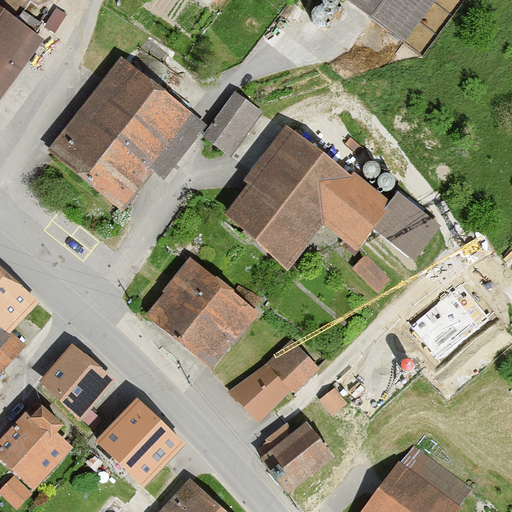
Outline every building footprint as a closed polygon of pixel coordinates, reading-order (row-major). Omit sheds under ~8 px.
[(0,0),(0,100),(45,39),(0,6),(0,0)] [(326,12),(329,13),(333,14),(336,13),(339,10),(340,7),(340,4),(339,0),(324,0),(323,2),(323,6),(324,9),(326,12)] [(348,0),(405,42),(436,0),(348,0)] [(314,26),(318,28),(321,28),(324,27),(327,25),(329,22),(329,18),(328,15),(326,12),(322,11),(319,10),(316,11),(313,14),(311,17),(311,20),(312,24),(314,26)] [(207,125),(121,56),(48,150),(123,212),(154,173),(164,181),(207,125)] [(263,112),(235,91),(202,137),(231,158),(263,112)] [(295,126),(233,214),(304,264),(329,229),(362,253),(381,227),(421,259),(448,226),(404,191),(396,200),(295,126)] [(377,178),(380,179),(383,180),(387,179),(389,176),(391,173),(391,170),(390,166),(388,164),(385,162),(381,162),(378,163),(375,165),(374,168),(373,172),(374,175),(377,178)] [(392,190),(395,192),(398,192),(402,191),(404,189),(406,186),(406,182),(405,179),(403,176),(400,175),(396,174),(393,175),(390,178),(389,181),(388,184),(389,187),(392,190)] [(352,270),(381,296),(397,279),(368,253),(352,270)] [(151,316),(221,369),(267,309),(198,256),(151,316)] [(0,389),(33,350),(21,340),(52,301),(0,261),(0,389)] [(461,286),(412,327),(439,358),(488,318),(461,286)] [(291,339),(265,365),(291,390),(295,394),(320,369),(291,339)] [(116,380),(73,344),(40,381),(80,422),(116,380)] [(371,354),(362,365),(375,377),(385,366),(371,354)] [(259,423),(291,390),(265,365),(228,392),(259,423)] [(335,388),(319,400),(332,416),(348,404),(335,388)] [(186,445),(137,398),(96,442),(144,488),(186,445)] [(88,445),(43,401),(0,444),(0,455),(40,495),(88,445)] [(260,458),(288,494),(335,457),(306,421),(294,432),(287,422),(265,440),(266,442),(257,449),(263,456),(260,458)] [(399,461),(360,511),(458,511),(462,508),(459,506),(472,489),(414,445),(400,462),(399,461)] [(232,511),(195,481),(168,511),(232,511)]
